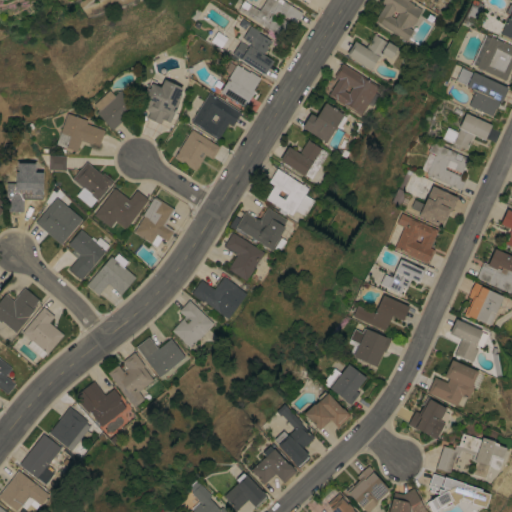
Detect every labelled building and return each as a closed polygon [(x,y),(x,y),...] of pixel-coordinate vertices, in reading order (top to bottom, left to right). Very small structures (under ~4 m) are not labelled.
[(281,0),(301,13),(295,23),(276,11),(274,14),(289,24),(280,37),(237,10),(243,0),(258,10),(264,0),(281,0)] [(373,21),(384,4),(379,1),(379,0),(407,0),(421,9),(411,26),(409,25),(407,27),(412,30),(405,40),(373,21)] [(511,38),(499,33),(506,17),(508,18),(511,7),(511,38)] [(263,74),(231,54),(239,42),(247,47),(249,43),(241,38),(249,25),(258,31),(257,32),(271,41),(262,54),(272,61),(263,74)] [(345,54),(354,41),(364,48),(374,32),(376,34),(375,35),(386,42),(387,41),(396,47),(389,58),(382,53),(378,58),(377,58),(369,70),(345,54)] [(475,67),(475,66),(470,63),(483,34),(489,37),(489,36),(511,46),(511,63),(504,80),(475,67)] [(327,95),(337,79),(333,76),(341,63),(378,86),(360,116),(327,95)] [(218,93),(236,64),(248,72),(248,71),(259,77),(252,90),(254,91),(243,108),(218,93)] [(507,87),(500,102),(498,101),(495,108),(494,107),(490,116),(467,105),(472,93),(469,91),(470,89),(464,86),(465,85),(454,80),(460,68),(470,72),(471,71),(507,87)] [(175,105),(176,106),(169,122),(161,119),(159,123),(146,117),(148,113),(147,113),(148,111),(143,109),(145,105),(143,104),(145,99),(141,97),(147,84),(150,85),(151,83),(159,87),(163,79),(181,88),(178,95),(180,96),(175,105)] [(95,112),(98,110),(93,104),(108,90),(113,95),(119,90),(135,108),(111,130),(95,112)] [(208,93),(239,112),(231,125),(227,123),(217,139),(190,122),(208,93)] [(301,127),(309,113),(315,117),(324,102),(343,114),(325,142),(301,127)] [(103,130),(98,146),(80,140),(76,151),(65,147),(69,136),(59,132),(66,113),(86,120),(85,123),(103,130)] [(490,125),(483,139),(472,134),(466,149),(450,142),(448,145),(441,142),(443,139),(441,138),(446,127),(455,131),(455,132),(456,132),(458,128),(457,128),(464,113),(490,125)] [(219,147),(211,159),(204,154),(194,170),(173,157),(190,129),(219,147)] [(278,160),(287,146),(298,153),(307,139),(309,140),(308,141),(327,153),(311,179),(304,174),(303,175),(278,160)] [(425,174),(428,168),(425,167),(431,153),(427,151),(431,142),(467,158),(460,173),(453,169),(456,163),(448,160),(444,169),(465,178),(460,189),(425,174)] [(65,156),(65,170),(48,169),(48,155),(65,156)] [(85,162),(101,175),(103,173),(113,182),(97,201),(96,200),(89,207),(75,196),(82,188),(71,179),(85,162)] [(308,188),(304,194),(314,200),(304,216),(294,210),(291,215),(285,212),(283,215),(277,211),(279,208),(265,199),(273,185),(267,182),(276,168),(308,188)] [(31,219),(14,216),(17,197),(5,195),(7,184),(19,186),(21,175),(41,178),(37,199),(25,198),(25,203),(33,204),(31,219)] [(445,216),(444,216),(439,226),(417,215),(424,198),(426,199),(432,185),(458,198),(451,212),(447,210),(445,216)] [(125,228),(115,221),(109,228),(93,215),(113,188),(128,200),(135,190),(147,199),(125,228)] [(81,219),(60,244),(34,223),(56,197),(81,219)] [(173,209),(164,225),(173,231),(166,242),(161,238),(154,248),(149,245),(150,243),(133,232),(143,216),(142,215),(153,198),(154,197),(173,209)] [(286,220),(282,226),(284,227),(279,236),(286,240),(279,252),(273,248),(272,251),(255,240),(254,242),(250,240),(251,238),(235,227),(234,229),(228,225),(234,216),(238,219),(235,225),(244,212),(254,218),(254,219),(259,219),(266,207),(286,220)] [(511,211),(511,246),(504,243),(510,229),(499,224),(505,209),(511,211)] [(393,248),(403,226),(395,222),(399,214),(407,217),(437,230),(429,248),(434,250),(427,264),(393,248)] [(94,242),(98,237),(108,245),(104,250),(105,251),(80,280),(67,269),(79,255),(67,244),(79,229),(94,242)] [(263,252),(259,259),(258,259),(252,268),(253,268),(246,280),(227,269),(235,255),(222,247),(231,232),(263,252)] [(476,278),(482,262),(487,264),(493,248),(511,256),(511,288),(510,293),(476,278)] [(122,267),(134,277),(120,294),(107,283),(97,295),(85,285),(110,256),(112,258),(117,253),(127,262),(122,267)] [(405,262),(406,261),(412,264),(412,265),(423,271),(417,283),(411,280),(406,289),(403,288),(400,294),(386,287),(384,286),(389,276),(391,277),(399,259),(405,262)] [(203,301),(202,302),(190,294),(200,280),(213,289),(223,276),(240,289),(222,315),(203,301)] [(494,312),(495,312),(489,325),(467,316),(467,317),(463,315),(468,303),(469,303),(471,299),(467,297),(474,282),(483,286),(482,287),(502,296),(494,312)] [(24,288),(38,300),(31,309),(33,311),(14,333),(1,321),(0,322),(0,298),(4,294),(12,301),(24,288)] [(351,316),(356,305),(373,313),(382,294),(408,306),(402,321),(391,316),(384,331),(351,316)] [(213,324),(190,348),(171,330),(184,317),(178,311),(188,300),(213,324)] [(42,307),(54,316),(48,323),(63,335),(46,354),(45,353),(41,358),(26,346),(30,341),(21,333),(42,307)] [(481,331),(481,332),(488,335),(482,347),(476,345),(474,348),(477,350),(472,362),(455,354),(455,355),(453,355),(460,339),(448,333),(455,319),(481,331)] [(352,356),(353,355),(349,353),(352,345),(347,343),(353,329),(361,332),(363,329),(364,329),(365,328),(383,336),(390,339),(384,352),(382,351),(375,367),(352,356)] [(159,377),(135,347),(148,337),(157,349),(170,339),(184,357),(159,377)] [(107,373),(117,365),(122,372),(127,368),(122,361),(133,352),(144,366),(142,367),(152,380),(137,392),(143,399),(133,407),(107,373)] [(0,359),(11,368),(5,375),(14,382),(13,383),(14,384),(7,394),(0,388),(0,359)] [(427,392),(434,377),(446,382),(448,378),(443,376),(450,359),(477,371),(471,384),(473,386),(467,399),(461,396),(456,405),(427,392)] [(322,383),(333,368),(340,373),(347,364),(359,374),(360,373),(365,377),(354,390),(358,393),(349,404),(322,383)] [(93,381),(104,395),(113,388),(120,398),(118,399),(125,408),(101,427),(89,411),(87,412),(72,397),(93,381)] [(318,430),(302,413),(313,404),(314,405),(318,400),(316,398),(324,391),(326,394),(326,393),(327,393),(328,392),(333,396),(331,398),(341,409),(342,408),(349,416),(337,427),(329,419),(318,430)] [(417,429),(416,430),(407,424),(414,411),(417,413),(426,396),(432,400),(431,401),(446,409),(445,411),(449,413),(435,439),(417,429)] [(291,462),(292,461),(277,445),(277,444),(273,439),(282,431),(287,435),(294,429),(281,415),(279,416),(275,411),(283,403),(301,423),(300,425),(308,434),(309,433),(313,437),(301,448),(308,455),(307,456),(308,457),(298,468),(296,466),(295,466),(291,462)] [(69,407),(87,421),(85,423),(89,427),(70,451),(48,433),(69,407)] [(442,445),(453,449),(455,445),(457,446),(461,433),(480,439),(481,437),(493,441),(493,442),(497,444),(497,445),(504,448),(498,469),(488,466),(484,478),(471,474),(476,462),(471,460),(472,454),(460,450),(458,456),(454,455),(449,473),(435,468),(442,445)] [(60,448),(45,467),(53,474),(44,485),(18,464),(42,434),(60,448)] [(258,480),(259,480),(250,470),(262,459),(259,456),(269,447),(272,449),(273,449),(287,464),(288,463),(295,471),(283,483),(274,473),(262,484),(258,480)] [(375,501),(377,503),(366,511),(361,507),(349,495),(349,496),(345,492),(358,479),(356,477),(367,466),(374,473),(373,474),(388,490),(375,501)] [(48,494),(40,505),(28,496),(16,511),(0,498),(0,492),(17,470),(48,494)] [(426,492),(428,488),(426,487),(431,472),(436,473),(436,474),(481,489),(480,491),(490,494),(489,498),(487,506),(486,506),(486,508),(462,500),(458,502),(458,503),(447,509),(447,508),(439,511),(430,511),(425,501),(429,499),(428,498),(434,495),(431,493),(426,492)] [(231,507),(232,506),(222,496),(237,482),(234,480),(242,473),(244,475),(245,475),(260,491),(261,491),(265,495),(265,496),(266,497),(256,507),(254,506),(253,506),(247,499),(235,511),(231,507)] [(211,496),(208,498),(220,510),(222,508),(225,511),(191,511),(200,503),(190,493),(199,484),(211,496)] [(413,488),(425,511),(387,511),(393,492),(401,494),(413,488)] [(332,511),(329,508),(330,507),(326,504),(338,493),(344,499),(343,500),(346,504),(347,503),(352,508),(351,509),(354,511),(332,511)]
